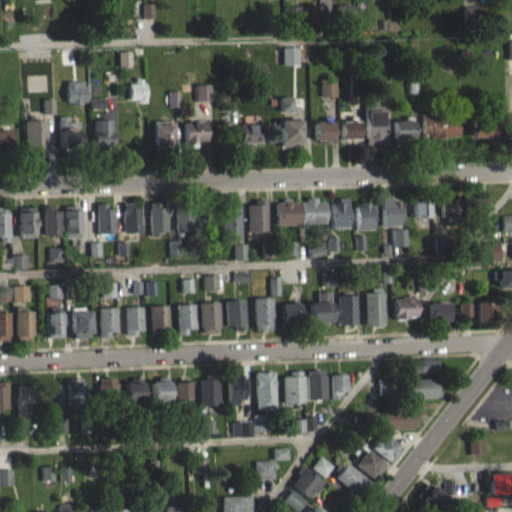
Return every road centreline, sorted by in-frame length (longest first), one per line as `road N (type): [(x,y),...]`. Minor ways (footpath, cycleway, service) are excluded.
road 1 (residential): [(0,360),(511,342)]
road 2 (residential): [(0,184),(511,169)]
road 3 (secondary): [(375,511),(511,336)]
